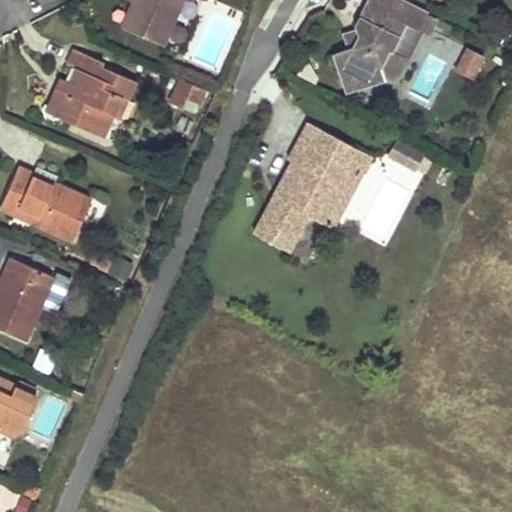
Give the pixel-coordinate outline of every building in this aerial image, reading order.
[(134,0),(134,2),(123,28),(162,45),(181,0),(134,0)] [(388,47),(400,19),(415,25),(423,5),(413,0),(360,0),(357,7),(349,23),(350,28),(354,40),(339,46),(332,49),(342,73),(366,83),(396,70),(403,54),(388,47)] [(350,28),(335,33),(339,46),(354,40),(350,28)] [(104,62),(74,48),(70,57),(67,63),(73,66),(77,68),(70,85),(72,86),(68,95),(56,90),(49,105),(73,115),(70,122),(102,137),(112,114),(120,96),(126,99),(135,81),(102,66),(104,62)] [(489,58),(468,49),(459,72),(479,80),(489,58)] [(70,85),(77,68),(73,66),(65,83),(70,85)] [(349,90),(366,83),(342,73),(349,90)] [(60,81),(56,90),(68,95),(72,86),(70,85),(65,83),(60,81)] [(178,81),(168,104),(182,110),(186,99),(199,104),(205,92),(178,81)] [(133,102),(126,99),(120,96),(112,114),(125,120),(133,102)] [(46,112),(70,122),(73,115),(49,105),(46,112)] [(255,236),(293,254),(310,220),(338,233),(364,180),(348,173),(359,151),(306,127),(290,160),(292,161),(306,168),(289,204),(274,197),(255,236)] [(418,172),(426,158),(397,143),(389,158),(418,172)] [(364,180),(375,160),(359,151),(348,173),(364,180)] [(306,168),(292,161),(283,179),(274,197),(289,204),(306,168)] [(18,165),(0,207),(0,208),(73,240),(92,199),(54,182),(53,184),(52,186),(42,182),(31,178),(32,177),(32,175),(33,172),(18,165)] [(32,177),(31,178),(42,182),(52,186),(53,184),(54,182),(56,176),(36,167),(34,172),(32,175),(32,177)] [(0,329),(26,340),(53,275),(10,257),(2,273),(7,274),(0,289),(0,329)] [(61,311),(68,280),(54,277),(47,308),(61,311)] [(33,368),(49,374),(56,357),(40,350),(33,368)] [(0,419),(22,429),(36,397),(15,387),(15,384),(0,377),(0,419)] [(0,428),(19,437),(22,429),(0,419),(0,428)]
